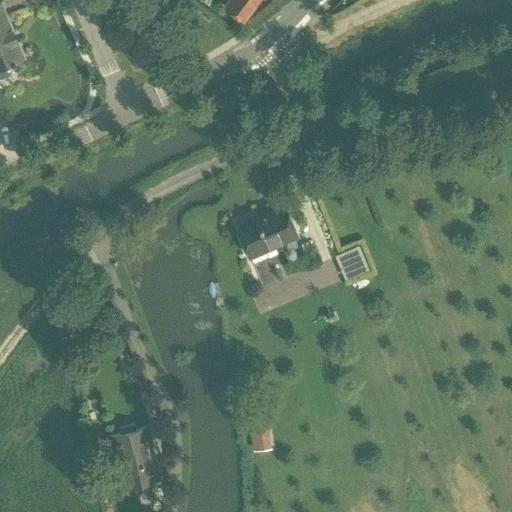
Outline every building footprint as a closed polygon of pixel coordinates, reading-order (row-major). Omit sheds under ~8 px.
[(229,0),(224,6),(243,20),(257,0),(229,0)] [(9,63),(23,57),(0,2),(0,77),(1,78),(8,75),(10,71),(11,67),(9,63)] [(249,255),(298,234),(285,204),(258,216),(257,212),(235,221),(249,255)] [(251,420),(254,448),(273,445),(269,418),(251,420)] [(123,488),(162,478),(147,423),(109,434),(123,488)]
